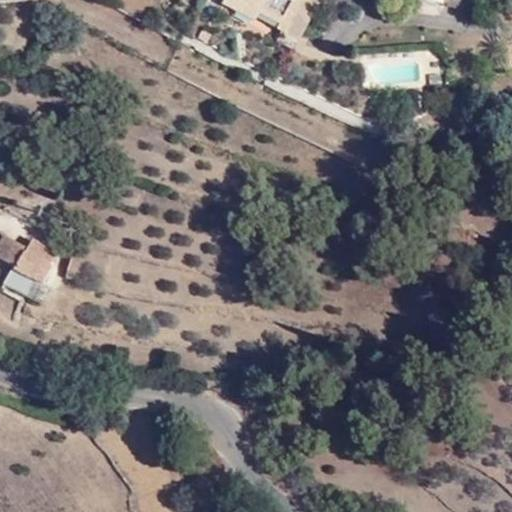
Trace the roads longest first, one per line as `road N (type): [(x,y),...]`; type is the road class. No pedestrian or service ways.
road 1 (unclassified): [(0,373),(36,386),(205,403),(299,511)]
road 2 (unknown): [(511,33),(338,0)]
